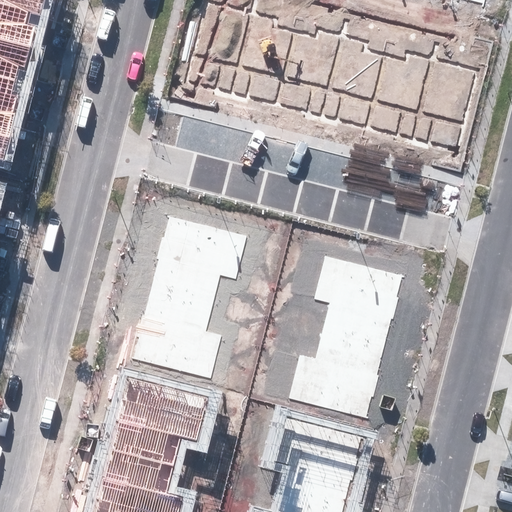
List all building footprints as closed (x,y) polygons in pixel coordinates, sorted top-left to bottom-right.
[(220,275),(237,280),(248,237),(170,216),(164,238),(163,238),(157,259),(159,259),(220,275)] [(324,256),(314,299),(330,303),(392,318),(394,319),(399,297),(397,297),(403,275),(324,256)] [(159,259),(151,288),(213,303),(215,295),(220,275),(159,259)] [(151,288),(145,316),(206,331),(213,303),(151,288)] [(323,331),(384,347),(392,318),(330,303),(325,323),(323,331)] [(212,380),(222,335),(206,331),(145,316),(142,316),(137,337),(138,338),(133,360),(212,380)] [(315,359),(377,375),(384,347),(323,331),(315,359)] [(315,359),(299,354),(287,398),(366,419),(372,397),(374,397),(379,376),(377,375),(315,359)] [(127,379),(119,411),(204,432),(212,400),(127,379)] [(119,411),(110,448),(176,465),(181,447),(200,451),(204,432),(119,411)] [(355,468),(362,435),(279,414),(270,446),(355,468)] [(345,511),(355,468),(270,446),(265,467),(284,472),(277,495),(345,511)] [(110,448),(99,492),(179,511),(184,511),(189,492),(170,487),(176,465),(110,448)] [(179,511),(99,492),(94,511),(179,511)] [(344,511),(345,511),(277,495),(273,511),(269,511),(254,508),(253,511),(344,511)]
